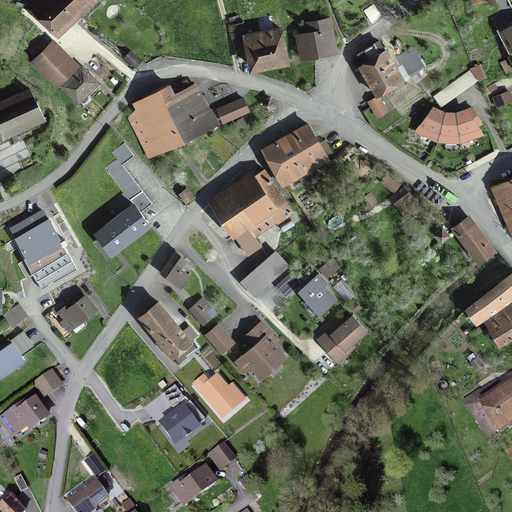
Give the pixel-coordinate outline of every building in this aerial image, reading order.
[(93,0),(44,0),(33,11),(56,35),(93,0)] [(363,13),(370,24),(381,17),(374,6),(363,13)] [(298,34),(302,58),(324,53),(324,50),(334,47),(329,18),(308,22),(309,32),(298,34)] [(511,23),(500,30),(510,50),(507,52),(511,61),(511,23)] [(286,61),(279,27),(247,34),(247,41),(252,67),(286,61)] [(362,70),(377,95),(402,80),(379,41),(358,53),(360,57),(352,61),(359,72),(362,70)] [(32,63),(55,87),(76,65),(53,42),(32,63)] [(402,64),(409,75),(424,66),(413,47),(396,57),(401,65),(402,64)] [(141,61),(130,51),(125,57),(136,67),(141,61)] [(82,67),(62,86),(78,102),(98,83),(82,67)] [(168,84),(153,91),(177,142),(218,124),(211,110),(208,112),(193,85),(190,86),(186,80),(176,85),(177,87),(171,91),(168,84)] [(434,95),(440,104),(458,90),(452,82),(434,95)] [(0,138),(7,135),(10,141),(17,138),(14,132),(28,126),(28,128),(31,126),(30,124),(43,118),(45,119),(46,117),(43,116),(37,103),(39,102),(38,100),(36,101),(29,88),(0,101),(0,138)] [(157,151),(177,142),(153,91),(134,103),(136,109),(128,117),(148,156),(157,151)] [(502,94),(494,98),(497,106),(505,102),(502,94)] [(250,108),(258,123),(274,114),(271,109),(275,107),(275,106),(270,97),(269,97),(263,100),(267,107),(263,110),(259,103),(250,108)] [(217,110),(223,124),(248,113),(242,99),(217,110)] [(385,110),(380,101),(372,106),(378,115),(385,110)] [(467,110),(476,126),(481,123),(472,107),(467,110)] [(444,113),(433,108),(417,130),(438,140),(444,113)] [(481,133),(476,126),(467,110),(456,114),(460,141),(481,133)] [(444,113),(438,140),(460,141),(456,114),(444,113)] [(318,163),(327,156),(308,124),(264,149),(282,184),(318,163)] [(110,251),(148,222),(140,212),(152,203),(122,164),(134,155),(125,143),(112,152),(118,159),(106,168),(123,191),(124,193),(108,205),(117,217),(96,233),(110,251)] [(213,204),(234,235),(248,225),(254,234),(275,219),(277,222),(291,212),(291,209),(264,169),(213,204)] [(382,181),(394,191),(399,184),(387,174),(382,181)] [(511,179),(494,188),(511,227),(511,179)] [(186,202),(193,197),(187,189),(180,195),(186,202)] [(367,208),(375,201),(369,193),(361,200),(367,208)] [(408,217),(420,208),(409,194),(397,203),(408,217)] [(68,235),(60,239),(48,218),(47,219),(43,210),(11,228),(28,258),(17,264),(26,279),(33,274),(42,289),(77,269),(63,244),(67,242),(69,245),(73,243),(68,235)] [(454,227),(479,261),(493,251),(468,216),(454,227)] [(434,232),(441,240),(449,233),(442,226),(434,232)] [(242,280),(254,294),(288,265),(276,251),(242,280)] [(188,275),(179,268),(185,259),(176,252),(161,272),(180,286),(188,275)] [(319,269),(326,277),(339,266),(332,258),(319,269)] [(302,282),(292,271),(275,286),(285,297),(302,282)] [(319,273),(300,290),(320,312),(335,298),(323,284),(326,282),(319,273)] [(511,300),(511,273),(466,308),(476,322),(483,317),(484,319),(511,300)] [(73,327),(75,330),(84,324),(81,320),(95,308),(85,295),(71,306),(69,303),(60,311),(61,312),(60,312),(61,314),(62,313),(65,318),(61,321),(69,330),(73,327)] [(203,298),(190,309),(203,323),(210,317),(211,318),(217,313),(208,302),(207,303),(203,298)] [(511,301),(485,320),(500,345),(511,337),(511,301)] [(159,302),(141,316),(178,362),(196,348),(159,302)] [(16,320),(26,312),(21,305),(10,314),(16,320)] [(329,329),(318,339),(333,356),(343,347),(345,349),(366,330),(353,315),(332,333),(329,329)] [(271,340),(275,337),(261,321),(248,332),(257,342),(242,356),(259,376),(283,354),(271,340)] [(207,335),(222,351),(233,342),(218,325),(207,335)] [(12,342),(0,350),(0,375),(1,376),(24,359),(12,342)] [(60,385),(50,371),(35,382),(45,396),(60,385)] [(175,385),(163,394),(172,407),(185,398),(175,385)] [(498,432),(511,423),(504,387),(494,393),(489,386),(485,388),(484,387),(483,388),(484,389),(480,392),(478,390),(463,400),(471,412),(479,406),(488,419),(480,425),(488,436),(497,430),(498,432)] [(201,395),(219,416),(229,408),(211,387),(201,395)] [(30,429),(47,417),(34,399),(25,406),(23,402),(7,414),(6,413),(0,417),(0,420),(11,436),(20,431),(16,426),(24,420),(30,429)] [(190,402),(160,424),(171,438),(180,431),(184,437),(198,427),(197,425),(204,421),(190,402)] [(224,466),(234,459),(224,444),(214,452),(224,466)] [(185,477),(171,487),(182,502),(195,493),(197,495),(216,482),(205,467),(197,473),(198,474),(188,481),(185,477)] [(14,479),(21,492),(28,488),(21,475),(14,479)] [(68,502),(75,511),(87,511),(108,497),(107,495),(106,496),(102,490),(108,486),(102,478),(68,502)] [(17,499),(15,501),(10,496),(0,505),(0,511),(24,511),(25,511),(18,504),(20,502),(17,499)]
